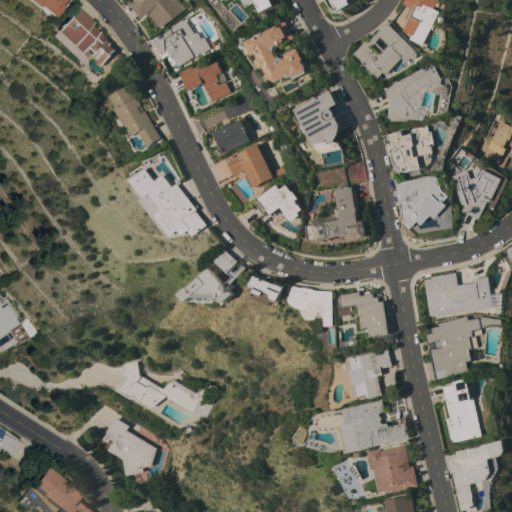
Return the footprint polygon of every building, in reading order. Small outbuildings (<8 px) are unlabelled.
[(66,0),(53,17),(39,5),(37,7),(28,0),(66,0)] [(129,0),(178,0),(185,8),(161,28),(148,13),(141,19),(127,2),(129,0)] [(270,0),(273,5),(260,12),(254,3),(246,7),(242,0),(270,0)] [(330,0),(348,0),(349,1),(348,1),(349,4),(336,11),(330,0)] [(410,39),(412,36),(402,31),(413,9),(402,3),(403,0),(439,0),(435,9),(440,12),(423,45),(410,39)] [(93,22),(90,25),(97,31),(97,30),(111,44),(110,45),(115,50),(111,54),(112,55),(101,67),(88,54),(90,52),(89,51),(88,53),(83,48),(78,53),(55,30),(77,6),(93,22)] [(193,34),(196,33),(200,39),(203,37),(210,48),(200,55),(199,53),(179,67),(171,55),(170,55),(167,51),(162,54),(153,40),(185,20),(190,29),(193,34)] [(292,76),(289,78),(286,77),(278,81),(268,79),(263,68),(262,69),(261,68),(260,68),(256,60),(259,59),(257,55),(255,57),(254,56),(252,56),(251,54),(250,55),(245,45),(247,45),(245,42),(265,31),(265,30),(284,20),(294,38),(276,46),(274,51),(277,57),(278,56),(283,58),(283,59),(286,57),(285,54),(297,48),(303,60),(302,61),(303,64),(304,63),(307,68),(306,69),(307,70),(293,78),(292,76)] [(358,61),(359,60),(353,54),(366,40),(368,42),(387,22),(418,51),(418,52),(418,55),(417,57),(416,58),(414,59),(412,59),(408,63),(402,58),(386,75),(384,72),(377,79),(358,61)] [(198,63),(200,69),(216,61),(222,73),(216,75),(220,84),(225,82),(230,93),(212,102),(203,83),(188,90),(179,72),(198,63)] [(391,118),(389,118),(389,101),(390,100),(383,88),(397,80),(398,82),(433,62),(441,78),(443,78),(442,84),(448,85),(450,88),(449,94),(445,96),(435,94),(433,94),(433,91),(429,90),(428,93),(426,92),(423,108),(422,110),(427,112),(426,118),(417,120),(408,120),(391,120),(391,118)] [(127,132),(122,136),(118,130),(123,126),(112,108),(114,107),(107,96),(127,84),(160,138),(146,146),(137,132),(130,137),(127,132)] [(329,89),(337,104),(330,108),(331,110),(334,112),(334,116),(340,125),(340,129),(339,133),(337,136),(335,139),(331,144),(328,139),(325,141),(321,143),(317,144),(313,144),(313,146),(306,135),(305,135),(300,127),(302,126),(295,112),(296,112),(294,108),(329,89)] [(221,106),(249,93),(255,106),(237,115),(237,114),(227,118),(221,106)] [(239,119),(250,141),(226,152),(225,151),(223,152),(221,152),(219,149),(220,148),(212,132),(239,119)] [(483,154),(495,129),(498,131),(502,124),(511,129),(511,134),(511,136),(511,171),(497,164),(498,162),(483,154)] [(428,125),(429,132),(432,131),(435,144),(433,145),(433,147),(432,147),(433,154),(431,154),(433,160),(433,161),(432,162),(431,163),(430,164),(429,165),(421,167),(422,168),(420,168),(421,173),(411,175),(410,172),(402,174),(401,173),(401,174),(394,169),(394,168),(395,166),(394,165),(395,164),(393,163),(388,143),(389,142),(387,135),(401,131),(402,134),(413,132),(412,129),(428,125)] [(237,152),(237,153),(256,143),(273,177),(250,188),(244,175),(246,174),(244,170),(234,175),(233,174),(231,175),(224,161),(226,160),(225,158),(237,152)] [(282,165),(286,173),(277,177),(274,169),(282,165)] [(481,169),(501,179),(490,202),(487,201),(478,219),(461,211),(464,206),(461,204),(451,176),(464,171),(467,170),(469,177),(470,179),(478,176),(481,169)] [(176,185),(198,211),(195,213),(208,228),(206,229),(204,227),(203,228),(204,231),(203,234),(201,236),(199,237),(196,237),(193,236),(192,234),(191,231),(187,235),(182,236),(176,236),(171,240),(155,219),(141,201),(140,200),(141,198),(142,197),(135,188),(136,187),(131,180),(143,170),(153,183),(161,176),(171,189),(176,185)] [(436,176),(441,190),(448,197),(443,202),(447,206),(434,218),(434,219),(430,215),(420,225),(417,221),(415,224),(410,229),(402,221),(397,183),(436,176)] [(276,184),(279,189),(285,184),(291,192),(292,191),(298,198),(295,200),(302,209),(298,212),(300,215),(291,221),(279,206),(269,213),(267,210),(261,214),(253,203),(258,199),(257,198),(276,184)] [(344,187),(344,186),(348,185),(348,187),(351,186),(352,190),(355,190),(359,217),(357,217),(357,221),(363,220),(366,237),(346,240),(346,235),(331,238),(331,240),(316,243),(315,241),(307,242),(304,225),(309,225),(308,220),(334,215),(333,208),(337,207),(334,189),(344,187)] [(239,261),(229,272),(216,261),(225,250),(239,261)] [(209,267),(224,283),(225,283),(229,280),(235,286),(231,290),(235,293),(225,302),(189,302),(182,294),(209,267)] [(424,280),(431,279),(430,276),(455,272),(457,285),(473,282),(472,279),(488,276),(491,295),(503,293),(503,312),(492,314),(491,308),(437,317),(437,315),(429,316),(424,280)] [(285,285),(276,307),(254,298),(255,295),(253,295),(254,292),(256,293),(257,291),(251,288),(257,273),(285,285)] [(333,325),(323,326),(323,317),(316,318),(315,320),(306,319),(301,312),(303,310),(291,305),(289,301),(293,286),(302,288),(302,287),(313,289),(313,290),(317,291),(331,291),(333,325)] [(388,334),(372,337),(372,336),(369,337),(368,327),(362,328),(359,313),(358,313),(357,309),(356,309),(353,310),(354,314),(339,316),(337,304),(340,303),(339,294),(359,291),(359,295),(372,293),(373,297),(377,297),(378,302),(383,301),(388,334)] [(0,305),(1,307),(7,303),(19,322),(0,334),(0,305)] [(467,316),(468,320),(480,317),(503,320),(504,327),(490,326),(481,329),(482,334),(474,336),(474,337),(476,336),(478,347),(470,349),(473,361),(468,362),(470,371),(454,374),(454,377),(435,382),(428,349),(434,348),(434,347),(433,347),(432,347),(431,347),(431,345),(432,344),(432,343),(427,345),(424,334),(430,332),(429,328),(437,325),(436,323),(467,316)] [(345,358),(387,349),(391,366),(380,368),(381,375),(377,376),(381,395),(367,398),(366,394),(353,397),(345,358)] [(193,393),(205,387),(211,399),(204,402),(197,399),(191,413),(164,397),(152,407),(150,408),(132,399),(130,399),(116,390),(123,378),(119,365),(135,361),(138,375),(161,388),(170,380),(193,393)] [(454,384),(453,381),(466,378),(470,397),(473,396),(482,436),(451,443),(446,419),(450,418),(442,387),(454,384)] [(381,400),(384,411),(381,412),(380,413),(378,414),(378,415),(380,416),(381,418),(381,419),(380,422),(381,423),(383,423),(384,424),(386,423),(387,426),(405,422),(408,438),(343,454),(338,430),(325,432),(321,432),(319,430),(317,428),(316,425),(315,420),(316,417),(317,416),(319,415),(381,400)] [(155,448),(149,466),(142,468),(143,471),(126,476),(122,459),(107,450),(112,441),(109,440),(108,443),(102,439),(105,433),(104,432),(113,417),(128,426),(125,430),(155,448)] [(8,453),(0,448),(0,428),(4,431),(2,433),(15,440),(8,453)] [(450,465),(457,463),(455,451),(470,447),(470,448),(480,446),(480,445),(486,443),(501,440),(503,451),(502,454),(499,457),(487,459),(490,472),(486,480),(470,484),(473,498),(472,498),(473,505),(470,506),(471,509),(460,511),(450,465)] [(374,469),(371,470),(367,452),(381,448),(381,450),(404,444),(404,446),(408,445),(412,460),(408,461),(409,467),(412,466),(417,486),(386,494),(385,490),(379,492),(374,469)] [(333,467),(346,491),(359,484),(346,460),(333,467)] [(33,485),(48,466),(85,495),(80,501),(92,511),(75,511),(76,511),(74,509),(71,511),(51,511),(48,509),(48,508),(45,506),(46,505),(42,502),(46,498),(41,495),(43,493),(33,485)] [(376,511),(382,507),(382,508),(386,505),(385,499),(412,495),(413,511),(376,511)] [(379,498),(380,504),(371,506),(369,501),(379,498)]
